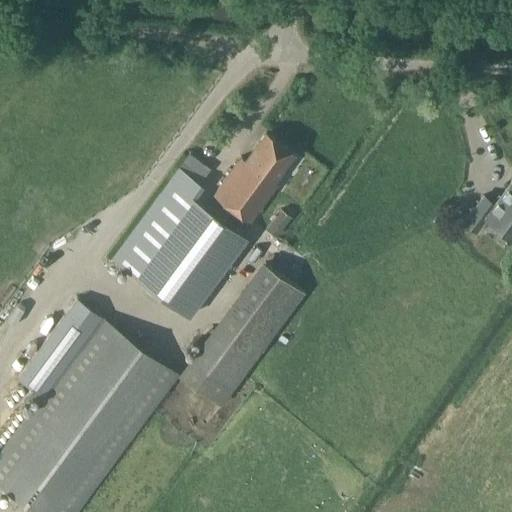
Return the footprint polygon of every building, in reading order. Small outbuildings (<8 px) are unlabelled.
[(247,157),(242,153),(215,190),(252,217),(279,180),(274,176),(294,149),(267,129),(247,157)] [(113,254),(133,269),(131,271),(190,314),(250,234),(192,191),(200,179),(179,163),(113,254)] [(466,217),(478,227),(488,214),(511,232),(511,182),(497,201),(486,192),(466,217)] [(277,236),(292,216),(281,208),(266,228),(277,236)] [(266,260),(194,358),(184,373),(223,402),(233,387),(304,289),(266,260)] [(0,481),(41,511),(73,511),(178,372),(102,315),(0,452),(0,481)]
